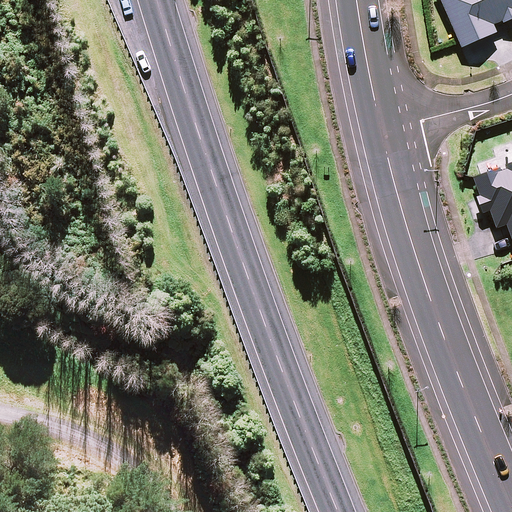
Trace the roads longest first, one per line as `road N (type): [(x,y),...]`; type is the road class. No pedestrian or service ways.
road 1 (primary): [(341,511),(222,202),(159,0)]
road 2 (tertiary): [(383,132),(426,282),(511,496)]
road 3 (tertiary): [(356,0),(383,132)]
road 4 (residential): [(383,132),(511,92)]
